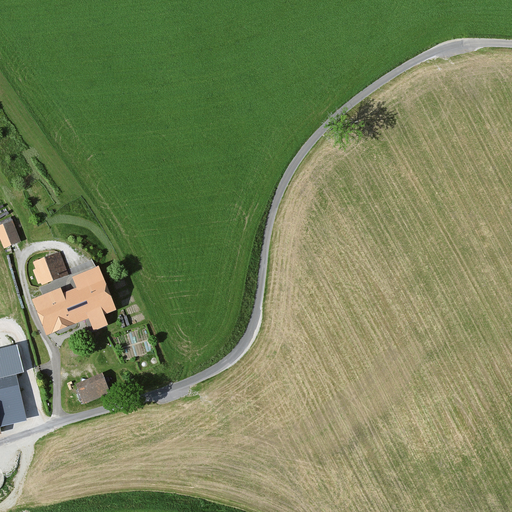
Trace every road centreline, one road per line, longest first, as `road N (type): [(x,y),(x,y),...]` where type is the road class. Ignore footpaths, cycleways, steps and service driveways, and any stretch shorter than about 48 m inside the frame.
road 1 (unclassified): [(52,425),(185,382),(231,358),(254,319),(274,205),(305,147),(362,94),(425,53),(511,43)]
road 2 (track): [(16,436),(17,507),(185,490),(250,511)]
road 3 (residential): [(30,310),(52,349),(52,425)]
